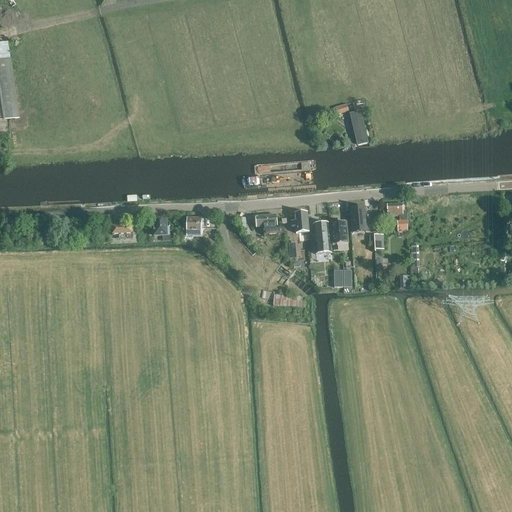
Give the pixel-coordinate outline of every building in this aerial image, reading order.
[(0,121),(19,119),(10,59),(0,60),(0,121)] [(335,109),(337,116),(349,112),(347,105),(335,109)] [(361,112),(350,115),(358,148),(369,145),(361,112)] [(403,212),(403,204),(388,205),(388,211),(384,212),(384,218),(399,217),(400,222),(398,222),(398,232),(408,232),(407,211),(403,212)] [(366,208),(350,209),(352,234),(368,233),(366,208)] [(295,222),(291,222),(292,227),(296,227),(296,234),(309,233),(308,213),(295,214),(295,221),(295,222)] [(284,234),(284,226),(277,227),(276,216),(256,218),(257,228),(263,228),(264,236),(284,234)] [(188,234),(185,234),(185,241),(193,241),(193,238),(202,238),(203,228),(201,228),(202,219),(187,218),(188,234)] [(239,228),(248,227),(247,218),(238,219),(239,228)] [(167,229),(167,226),(167,220),(154,221),(155,237),(170,236),(169,229),(167,229)] [(346,223),(331,224),(333,246),(349,245),(346,223)] [(329,224),(314,226),(316,255),(332,254),(329,224)] [(133,226),(112,226),(112,235),(133,235),(133,226)] [(383,236),(375,237),(375,251),(384,251),(383,236)] [(290,260),(297,259),(296,252),(289,252),(290,260)] [(221,255),(218,260),(224,264),(227,259),(221,255)] [(352,271),(344,272),(344,289),(352,288),(352,271)] [(343,278),(335,278),(335,287),(343,287),(343,278)] [(302,309),(302,297),(274,295),(274,308),(302,309)]
